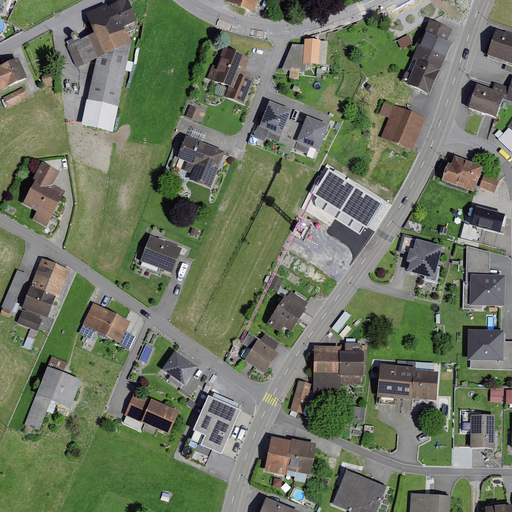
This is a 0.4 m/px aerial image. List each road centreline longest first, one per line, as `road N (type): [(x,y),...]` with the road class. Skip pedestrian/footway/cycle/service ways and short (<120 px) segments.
road 1 (residential): [(0,217),(258,392)]
road 2 (tertiary): [(278,384),(398,208),(438,129)]
road 3 (residential): [(265,409),(386,464),(511,471)]
road 4 (tertiary): [(188,0),(240,25),(286,31),(320,28),(391,0)]
road 5 (tertiary): [(438,129),(481,0)]
